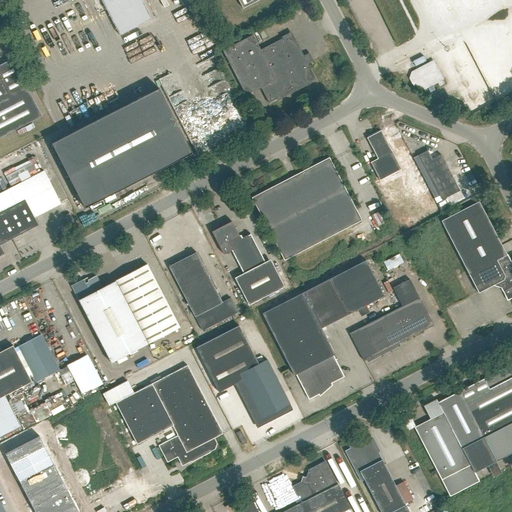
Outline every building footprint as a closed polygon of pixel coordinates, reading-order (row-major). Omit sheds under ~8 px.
[(143,0),(101,0),(120,35),(153,18),(143,0)] [(237,0),(242,9),(258,0),(237,0)] [(2,7),(0,8),(0,15),(3,22),(8,20),(2,7)] [(260,49),(253,35),(222,51),(245,96),(260,88),(268,103),(313,80),(290,35),(260,49)] [(203,66),(215,60),(211,52),(199,58),(203,66)] [(12,59),(0,65),(0,137),(42,116),(12,59)] [(413,76),(408,78),(414,89),(419,86),(422,91),(444,79),(433,60),(411,72),(413,76)] [(103,90),(113,85),(106,73),(96,78),(103,90)] [(192,153),(159,88),(51,143),(84,208),(192,153)] [(33,123),(17,130),(19,135),(35,127),(33,123)] [(366,138),(377,159),(370,162),(380,181),(401,170),(380,131),(366,138)] [(442,200),(459,191),(440,155),(431,160),(427,151),(418,155),(442,200)] [(362,220),(329,157),(251,198),(284,260),(362,220)] [(0,256),(4,254),(0,246),(0,244),(37,225),(34,218),(61,204),(44,171),(0,193),(0,256)] [(479,201),(440,221),(478,293),(498,283),(507,300),(511,297),(511,264),(507,254),(498,259),(489,242),(498,238),(479,201)] [(368,211),(373,222),(383,218),(377,207),(368,211)] [(70,213),(65,216),(71,228),(76,225),(70,213)] [(225,225),(211,232),(223,255),(229,252),(228,250),(230,248),(243,274),(234,278),(248,306),(284,287),(270,260),(264,263),(250,234),(242,238),(240,236),(239,236),(234,228),(231,230),(231,231),(227,230),(227,229),(225,225)] [(383,266),(400,258),(396,250),(379,258),(383,266)] [(196,253),(168,267),(194,317),(195,317),(202,331),(237,313),(230,298),(221,302),(196,253)] [(333,355),(334,354),(321,328),(384,296),(365,260),(261,313),(293,375),(295,374),(308,399),(318,394),(316,391),(344,376),(333,355)] [(83,280),(72,286),(79,300),(78,300),(111,363),(179,328),(146,264),(114,281),(102,288),(96,277),(88,281),(88,282),(85,284),(83,280)] [(393,288),(402,306),(349,334),(364,361),(433,326),(409,279),(393,288)] [(238,326),(196,347),(218,392),(234,384),(255,425),(256,424),(260,425),(260,426),(293,410),(267,359),(258,364),(238,326)] [(14,349),(31,382),(32,384),(59,370),(40,335),(14,349)] [(31,382),(12,346),(0,351),(0,387),(4,396),(31,382)] [(100,384),(85,355),(67,365),(68,366),(70,370),(82,393),(100,384)] [(430,419),(414,427),(436,470),(431,473),(432,476),(438,473),(450,496),(479,481),(475,472),(511,453),(511,364),(438,402),(443,412),(430,419)] [(59,376),(70,370),(68,366),(57,372),(59,376)] [(182,466),(191,461),(191,462),(210,452),(209,452),(215,449),(217,444),(214,438),(222,434),(187,366),(162,379),(160,376),(150,381),(152,384),(151,384),(134,393),(128,381),(103,394),(109,406),(115,402),(137,444),(173,426),(178,436),(158,445),(167,462),(177,457),(182,466)] [(0,387),(0,436),(20,426),(4,396),(0,387)] [(236,392),(232,394),(238,406),(242,404),(236,392)] [(426,415),(439,410),(434,396),(420,401),(426,415)] [(91,409),(74,418),(80,429),(97,420),(91,409)] [(74,418),(57,426),(63,438),(80,429),(74,418)] [(97,420),(80,429),(84,438),(102,429),(97,420)] [(80,429),(63,438),(67,447),(84,438),(80,429)] [(102,429),(84,438),(89,448),(106,439),(102,429)] [(242,445),(247,442),(241,431),(236,433),(242,445)] [(39,436),(22,445),(28,456),(45,447),(39,436)] [(367,439),(345,451),(360,481),(364,480),(380,511),(408,511),(405,504),(413,500),(403,481),(395,486),(372,441),(373,439),(368,437),(367,439)] [(84,438),(67,447),(72,456),(89,448),(84,438)] [(106,439),(89,448),(94,457),(111,448),(106,439)] [(22,445),(5,453),(11,465),(28,456),(22,445)] [(45,447),(28,456),(33,465),(50,456),(45,447)] [(89,448),(72,456),(77,466),(94,457),(89,448)] [(111,448),(94,457),(100,468),(117,459),(111,448)] [(28,456),(11,465),(16,474),(33,465),(28,456)] [(50,456),(33,465),(37,474),(55,466),(50,456)] [(94,457),(77,466),(83,477),(100,468),(94,457)] [(117,459),(100,468),(107,482),(124,473),(117,459)] [(340,511),(349,508),(337,485),(325,462),(318,466),(310,470),(311,472),(307,474),(306,478),(303,477),(302,482),(293,486),(298,496),(300,494),(304,502),(285,511),(258,511),(252,500),(236,508),(238,511),(340,511)] [(33,465),(16,474),(20,483),(37,474),(33,465)] [(55,466),(37,474),(43,486),(60,477),(55,466)] [(100,468),(83,477),(90,491),(107,482),(100,468)] [(124,473),(107,482),(117,502),(134,493),(124,473)] [(37,474),(20,483),(26,494),(43,486),(37,474)] [(60,477),(43,486),(51,500),(68,491),(60,477)] [(107,482),(90,491),(100,510),(117,502),(107,482)] [(43,486),(26,494),(34,509),(51,500),(43,486)] [(78,511),(68,491),(51,500),(56,511),(78,511)] [(56,511),(51,500),(34,509),(35,511),(56,511)]
